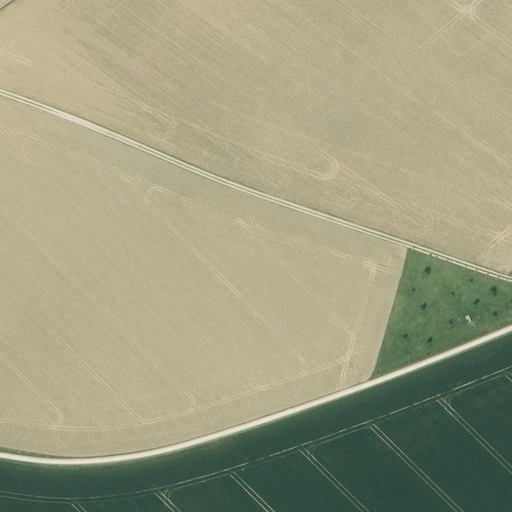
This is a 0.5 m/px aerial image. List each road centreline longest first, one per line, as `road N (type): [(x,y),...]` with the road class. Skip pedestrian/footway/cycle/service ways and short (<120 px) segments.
road 1 (track): [(0,92),(227,183),(511,280)]
road 2 (unclassified): [(0,455),(83,461),(157,451),(511,327)]
